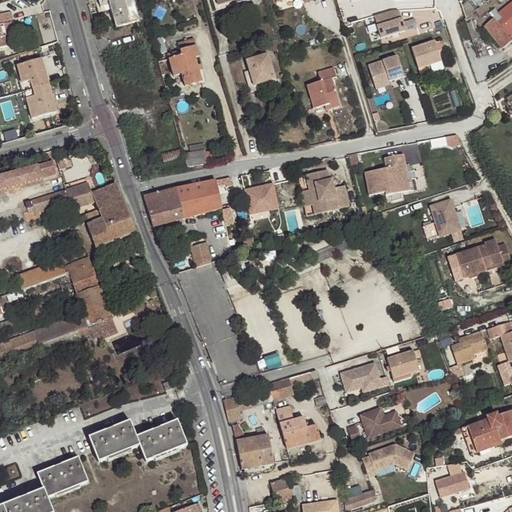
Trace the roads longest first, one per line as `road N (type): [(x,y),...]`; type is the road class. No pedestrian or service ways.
road 1 (residential): [(455,129),(131,189)]
road 2 (tertiary): [(131,189),(203,374),(230,483)]
road 3 (residential): [(447,0),(480,102),(470,123),(455,129)]
road 4 (tertiary): [(71,0),(104,123)]
